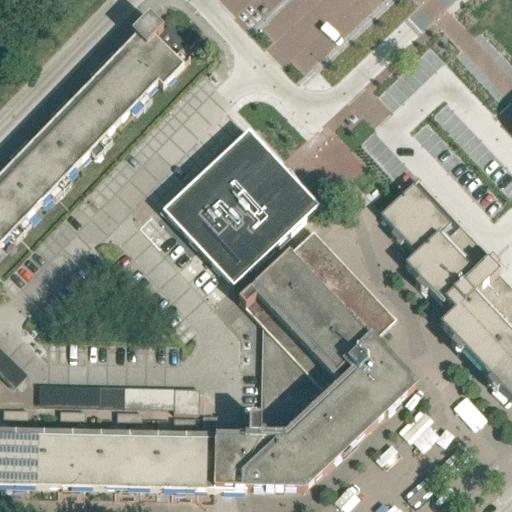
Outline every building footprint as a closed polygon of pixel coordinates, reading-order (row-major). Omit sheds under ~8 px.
[(163,94),(184,72),(174,62),(187,49),(168,30),(163,35),(149,22),(132,39),(135,43),(118,61),(112,56),(89,80),(94,85),(72,108),(67,103),(49,121),(54,126),(32,150),(27,144),(9,163),(14,168),(0,182),(0,252),(158,89),(163,94)] [(307,200),(249,138),(163,219),(198,256),(233,294),(234,294),(319,214),(307,200)] [(485,168),(492,175),(509,159),(501,152),(485,168)] [(511,294),(498,280),(500,279),(496,275),(500,271),(492,262),(490,264),(418,186),(381,221),(417,260),(405,271),(442,311),(446,307),(455,317),(440,331),(511,408),(511,294)] [(244,493),(244,497),(304,498),(414,395),(372,349),(397,326),(313,237),(238,308),(262,333),(260,425),(249,424),(248,443),(248,449),(245,449),(244,493)] [(186,419),(187,394),(174,394),(173,419),(186,419)] [(187,394),(186,419),(199,420),(199,395),(187,394)] [(16,425),(16,416),(3,415),(3,424),(16,425)] [(16,416),(16,425),(28,425),(28,416),(16,416)] [(72,426),(73,417),(60,417),(60,425),(72,426)] [(73,417),(72,426),(85,426),(85,417),(73,417)] [(129,427),(129,418),(117,418),(117,427),(129,427)] [(129,418),(129,427),(142,427),(142,418),(129,418)] [(216,440),(216,422),(203,422),(202,439),(216,440)] [(186,433),(186,424),(173,424),(173,433),(186,433)] [(186,424),(186,433),(198,433),(199,425),(186,424)] [(0,494),(244,500),(244,497),(244,493),(245,449),(248,449),(248,443),(0,437),(0,494)]
